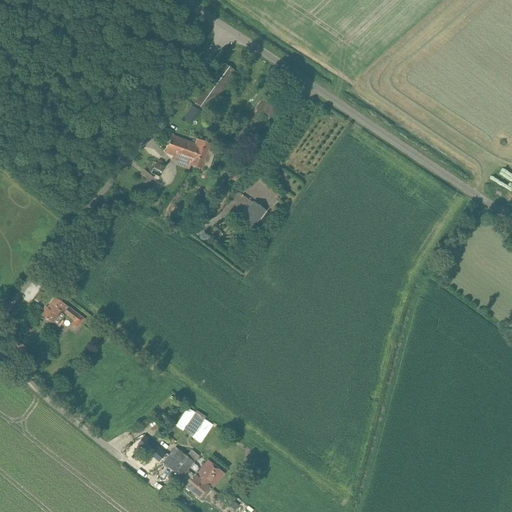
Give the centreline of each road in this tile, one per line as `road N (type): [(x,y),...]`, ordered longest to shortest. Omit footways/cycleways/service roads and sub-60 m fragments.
road 1 (unclassified): [(0,313),(225,26)]
road 2 (unclassified): [(511,222),(225,26)]
road 3 (unclassified): [(198,511),(0,352)]
